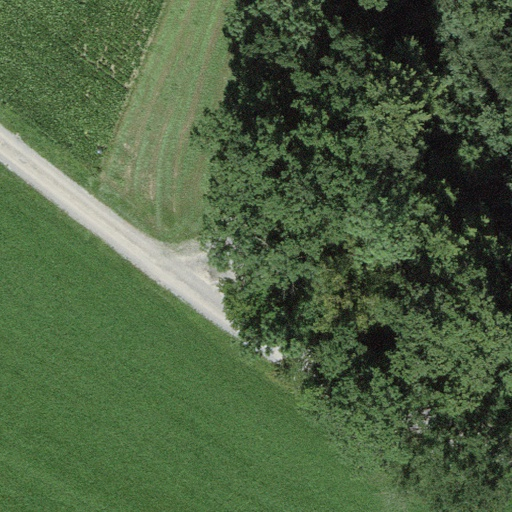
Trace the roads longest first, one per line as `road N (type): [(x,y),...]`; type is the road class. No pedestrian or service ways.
road 1 (track): [(304,0),(205,292),(396,404),(511,448)]
road 2 (track): [(205,292),(0,137)]
